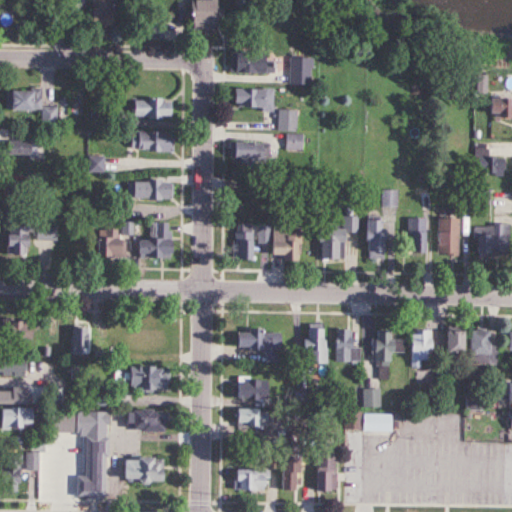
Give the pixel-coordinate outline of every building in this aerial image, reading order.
[(109,0),(91,0),(91,27),(109,27),(109,0)] [(187,0),(188,30),(213,30),(213,0),(187,0)] [(228,73),(263,73),(263,51),(228,51),(228,73)] [(301,81),(300,63),(293,63),(294,81),(301,81)] [(4,110),(40,110),(40,88),(4,88),(4,110)] [(230,88),(230,109),(271,109),(271,88),(230,88)] [(170,99),(132,99),(132,117),(170,117),(170,99)] [(487,117),(509,117),(509,99),(487,99),(487,117)] [(57,124),(57,106),(41,106),(41,124),(57,124)] [(296,130),(296,110),(276,110),(276,130),(296,130)] [(172,130),(128,130),(128,150),(172,150),(172,130)] [(302,150),(302,134),(284,134),(284,150),(302,150)] [(37,140),(5,140),(5,156),(37,156),(37,140)] [(230,159),(268,159),(268,142),(230,142),(230,159)] [(500,158),(485,157),(486,144),(473,143),(473,174),(500,175),(500,158)] [(122,181),(122,201),(163,201),(163,181),(122,181)] [(313,261),(340,260),(339,235),(354,234),(353,217),(337,218),(337,229),(312,230),(313,261)] [(378,259),(378,219),(358,219),(358,259),(378,259)] [(403,255),(420,255),(420,219),(403,219),(403,255)] [(430,256),(453,256),(453,220),(430,220),(430,256)] [(30,222),(30,241),(51,241),(51,222),(30,222)] [(121,259),(121,236),(129,236),(129,223),(117,223),(116,230),(92,230),(91,258),(121,259)] [(164,223),(142,223),(142,241),(129,242),(129,259),(164,259),(164,223)] [(246,225),(225,225),(225,263),(246,263),(246,225)] [(21,227),(0,226),(0,256),(21,256),(21,227)] [(263,244),(263,262),(293,264),(295,233),(289,232),(289,228),(254,227),(253,244),(263,244)] [(469,227),(469,257),(506,257),(506,227),(469,227)] [(298,365),(318,365),(318,325),(298,325),(298,365)] [(80,357),(82,330),(66,328),(64,356),(80,357)] [(355,348),(345,348),(345,329),(328,329),(328,363),(355,363),(355,348)] [(386,330),(364,329),(363,365),(371,365),(371,380),(384,381),(386,330)] [(158,330),(116,330),(116,351),(158,351),(158,330)] [(403,332),(403,368),(416,368),(416,362),(425,362),(425,332),(403,332)] [(458,332),(438,332),(438,358),(458,358),(458,332)] [(493,365),(493,347),(483,347),(483,332),(463,332),(463,358),(471,358),(471,365),(493,365)] [(511,332),(501,332),(501,351),(511,350),(511,332)] [(257,333),(227,333),(227,350),(257,350),(257,333)] [(0,375),(19,377),(20,359),(0,358),(0,375)] [(153,368),(115,368),(115,389),(153,389),(153,368)] [(511,385),(496,385),(496,401),(511,400),(511,375),(511,385)] [(262,398),(262,380),(225,380),(225,398),(262,398)] [(0,387),(0,404),(24,404),(24,387),(0,387)] [(375,407),(375,390),(357,390),(357,407),(375,407)] [(0,428),(26,429),(26,408),(0,407),(0,428)] [(264,425),(264,408),(228,408),(228,425),(264,425)] [(122,409),(122,431),(153,431),(153,409),(122,409)] [(81,486),(101,484),(100,473),(105,473),(102,436),(98,436),(96,412),(49,415),(50,425),(49,425),(49,432),(69,430),(69,434),(77,434),(81,486)] [(385,431),(385,413),(355,413),(355,421),(351,421),(351,431),(385,431)] [(33,470),(33,452),(19,452),(19,470),(33,470)] [(273,489),(290,489),(290,455),(273,455),(273,489)] [(156,483),(156,456),(113,456),(113,483),(156,483)] [(308,490),(328,490),(328,456),(308,456),(308,490)] [(0,496),(15,496),(15,463),(0,463),(0,496)] [(226,468),(226,490),(260,490),(260,468),(226,468)]
